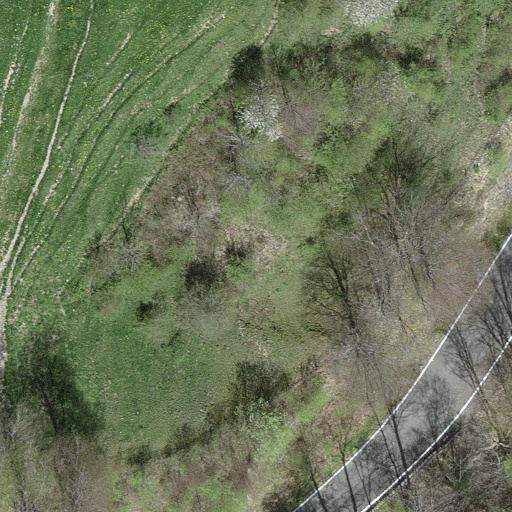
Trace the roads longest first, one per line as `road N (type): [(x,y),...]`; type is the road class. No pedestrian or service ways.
road 1 (tertiary): [(511,277),(404,432),(324,511)]
road 2 (track): [(82,0),(78,41),(0,240)]
